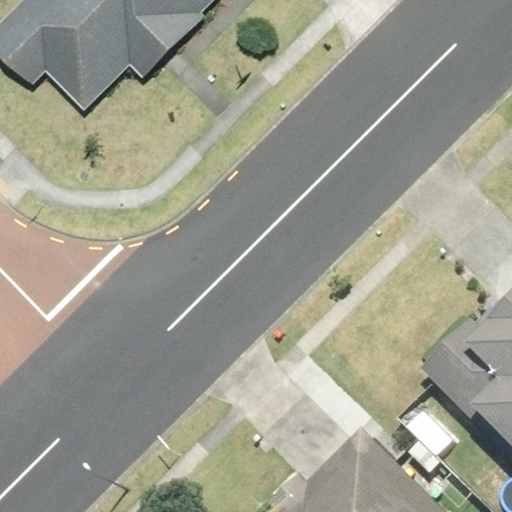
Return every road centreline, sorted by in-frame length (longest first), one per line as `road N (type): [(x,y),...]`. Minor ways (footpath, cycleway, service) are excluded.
road 1 (residential): [(108,383),(490,0)]
road 2 (residential): [(108,383),(0,269)]
road 3 (residential): [(0,491),(108,383)]
